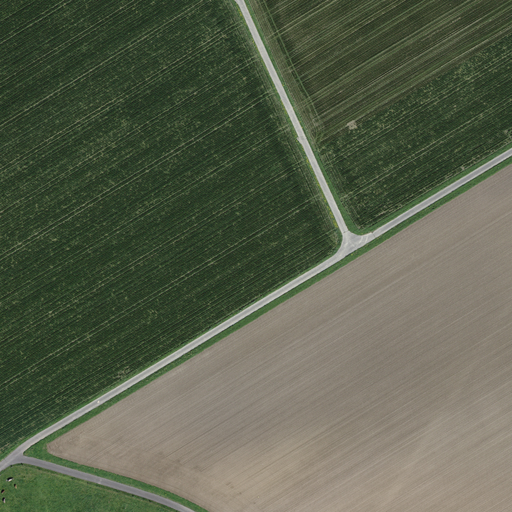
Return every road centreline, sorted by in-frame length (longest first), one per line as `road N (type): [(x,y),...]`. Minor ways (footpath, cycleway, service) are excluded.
road 1 (track): [(511,151),(7,457)]
road 2 (track): [(239,0),(352,248)]
road 3 (track): [(7,457),(175,511)]
